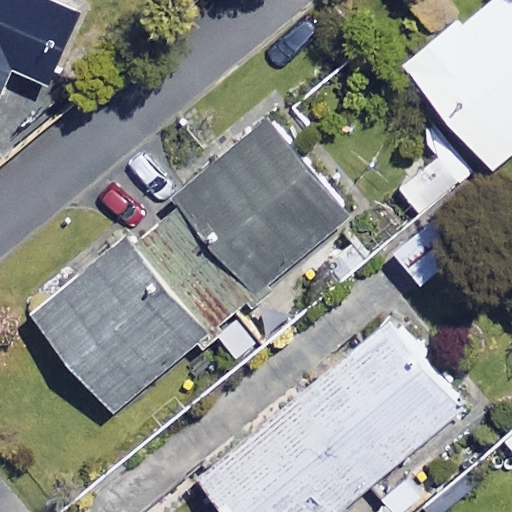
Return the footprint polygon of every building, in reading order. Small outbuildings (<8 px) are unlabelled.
[(100,18),(61,0),(0,0),(0,114),(23,64),(69,85),(100,18)] [(143,0),(123,0),(132,10),(143,0)] [(511,157),(511,0),(495,0),(421,62),(505,163),(511,157)] [(365,218),(289,122),(50,312),(127,408),(365,218)] [(475,250),(450,214),(405,245),(430,281),(475,250)] [(214,477),(245,511),(361,511),(357,507),(477,402),(401,314),(214,477)]
